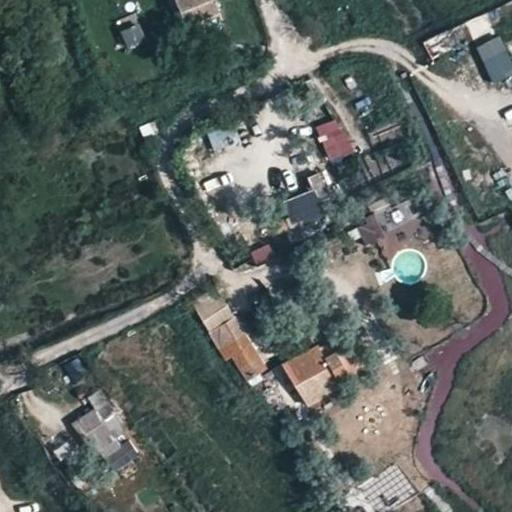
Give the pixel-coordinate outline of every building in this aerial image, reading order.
[(175,0),(182,13),(206,0),(175,0)] [(212,0),(206,0),(182,13),(188,25),(218,10),(212,0)] [(135,16),(116,22),(125,50),(145,44),(135,16)] [(425,41),(432,56),(446,49),(440,35),(425,41)] [(491,81),(511,72),(511,62),(500,36),(475,47),(491,81)] [(316,127),(330,161),(354,151),(340,117),(316,127)] [(205,132),(211,151),(240,142),(234,124),(205,132)] [(280,186),(286,202),(314,192),(316,198),(326,195),(319,173),(280,186)] [(255,264),(275,257),(270,244),(250,252),(255,264)] [(241,385),(266,371),(220,289),(195,303),(241,385)] [(276,357),(308,408),(341,387),(334,376),(345,369),(334,353),(325,359),(317,347),(301,357),(294,346),(276,357)] [(76,420),(85,431),(102,417),(92,406),(76,420)]
